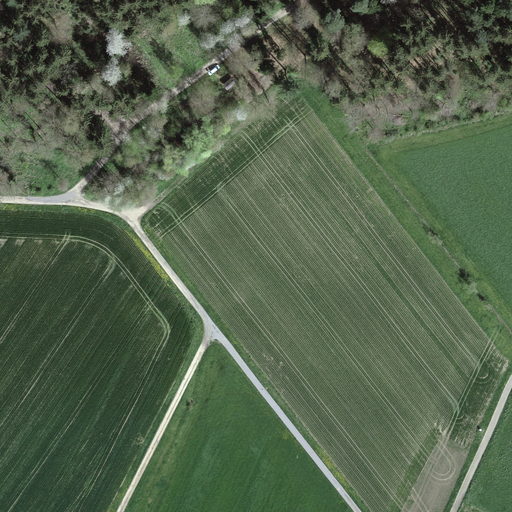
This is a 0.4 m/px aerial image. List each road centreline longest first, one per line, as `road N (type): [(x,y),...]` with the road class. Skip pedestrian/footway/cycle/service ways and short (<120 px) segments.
road 1 (track): [(355,511),(133,224),(117,212),(65,202),(0,200)]
road 2 (track): [(65,202),(131,128),(309,0)]
road 3 (track): [(122,511),(213,331)]
road 4 (track): [(131,128),(0,52)]
road 5 (track): [(455,511),(511,386)]
